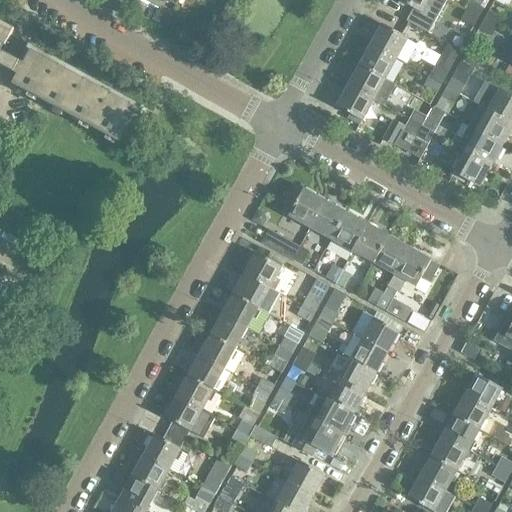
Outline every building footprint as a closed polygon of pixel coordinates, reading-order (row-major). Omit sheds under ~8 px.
[(396,0),(421,13),(428,0),(396,0)] [(465,10),(478,17),(483,8),(470,1),(465,10)] [(159,8),(152,19),(163,26),(170,15),(159,8)] [(478,17),(465,10),(460,19),(473,27),(478,17)] [(483,20),(497,27),(502,18),(488,11),(485,17),(483,20)] [(0,20),(0,52),(1,51),(4,45),(5,46),(15,29),(0,20)] [(497,27),(483,20),(478,29),(492,36),(497,27)] [(370,45),(396,59),(408,38),(382,24),(370,45)] [(448,27),(440,40),(455,48),(459,50),(467,38),(448,27)] [(359,65),(385,80),(396,59),(370,45),(359,65)] [(440,71),(447,74),(459,50),(455,48),(449,60),(437,60),(433,67),(440,71)] [(138,108),(31,49),(23,63),(1,51),(0,52),(0,65),(17,75),(12,84),(120,143),(138,108)] [(348,86),(373,100),(385,80),(359,65),(348,86)] [(433,67),(428,77),(441,84),(447,74),(440,71),(433,67)] [(423,86),(436,93),(441,84),(428,77),(423,86)] [(446,87),(460,94),(465,85),(452,77),(446,87)] [(373,100),(348,86),(336,107),(350,114),(346,122),(358,128),(373,100)] [(460,94),(446,87),(441,96),(454,104),(460,94)] [(488,110),(511,123),(511,95),(500,89),(488,110)] [(480,106),(468,126),(477,130),(502,144),(511,127),(511,123),(488,110),(480,106)] [(408,119),(421,126),(427,117),(414,110),(408,119)] [(421,126),(434,133),(439,124),(427,117),(421,126)] [(421,126),(408,119),(404,127),(393,120),(382,138),(394,144),(402,130),(415,137),(421,126)] [(417,138),(409,153),(420,159),(434,133),(421,126),(415,137),(417,138)] [(451,143),(465,151),(466,151),(491,165),(502,144),(477,130),(468,126),(461,139),(455,136),(451,143)] [(402,130),(394,144),(409,153),(417,138),(415,137),(402,130)] [(479,186),(491,165),(466,151),(465,151),(451,176),(464,183),(466,179),(479,186)] [(310,228),(325,201),(303,189),(302,190),(294,186),(295,184),(293,183),(283,202),(284,203),(285,201),(293,206),(288,216),(310,228)] [(325,201),(310,228),(331,239),(346,212),(325,201)] [(346,212),(331,239),(352,251),(367,224),(346,212)] [(367,224),(352,251),(373,262),(388,235),(367,224)] [(292,259),(299,246),(269,230),(262,242),(292,259)] [(388,235),(373,262),(394,274),(409,247),(388,235)] [(299,246),(292,259),(302,264),(309,252),(299,246)] [(384,293),(377,306),(405,322),(412,308),(393,298),(397,291),(399,292),(406,281),(416,286),(421,277),(430,281),(429,283),(430,284),(440,265),(439,264),(438,266),(430,261),(431,260),(409,247),(394,274),(395,274),(384,293)] [(244,274),(269,288),(281,266),(256,252),(244,274)] [(335,283),(342,270),(332,265),(326,278),(335,283)] [(342,270),(335,283),(344,288),(350,275),(342,270)] [(232,294),(258,309),(269,288),(244,274),(232,294)] [(302,306),(315,313),(329,286),(317,279),(302,306)] [(377,306),(384,293),(375,289),(368,301),(377,306)] [(221,314),(247,329),(258,309),(232,294),(221,314)] [(315,313),(302,306),(297,314),(310,321),(315,313)] [(320,316),(332,323),(337,313),(325,307),(320,316)] [(210,335),(236,349),(247,329),(221,314),(210,335)] [(332,323),(320,316),(315,325),(328,331),(332,323)] [(362,339),(387,353),(399,332),(374,317),(362,339)] [(511,351),(511,322),(510,327),(503,323),(493,341),(511,351)] [(199,355),(224,369),(236,349),(210,335),(199,355)] [(279,347),(292,354),(297,344),(285,338),(279,347)] [(350,360),(376,374),(387,353),(362,339),(350,360)] [(292,354),(279,347),(275,355),(287,362),(292,354)] [(297,357),(310,364),(315,354),(303,347),(297,357)] [(188,375),(213,389),(224,369),(199,355),(188,375)] [(310,364),(297,357),(293,365),(305,372),(310,364)] [(339,380),(365,394),(376,374),(350,360),(339,380)] [(509,379),(511,374),(511,363),(507,361),(500,374),(509,379)] [(465,395),(490,409),(502,388),(476,374),(465,395)] [(213,389),(188,375),(176,396),(202,411),(202,410),(213,389)] [(257,387),(270,394),(275,385),(262,378),(257,387)] [(365,394),(339,380),(328,400),(353,415),(365,394)] [(249,409),(258,415),(270,394),(257,387),(252,397),(255,398),(249,409)] [(275,397),(287,404),(292,395),(280,388),(275,397)] [(453,415),(479,430),(490,409),(465,395),(453,415)] [(215,417),(202,410),(202,411),(176,396),(165,417),(203,439),(215,417)] [(353,415),(328,400),(327,401),(318,396),(312,406),(309,404),(303,414),(308,416),(309,416),(342,434),(353,415)] [(287,404),(275,397),(270,406),(282,413),(287,404)] [(250,437),(250,436),(255,427),(254,427),(252,426),(258,415),(249,409),(249,410),(244,407),(239,417),(243,419),(243,420),(242,420),(237,430),(250,437)] [(442,436),(468,450),(479,430),(453,415),(442,436)] [(330,456),(342,434),(309,416),(308,416),(297,436),(292,445),(312,456),(316,448),(330,456)] [(277,437),(258,426),(255,425),(254,427),(255,427),(250,436),(271,448),(277,437)] [(250,437),(237,430),(232,439),(244,446),(245,447),(250,437)] [(155,434),(143,455),(169,470),(180,449),(155,434)] [(431,457),(456,471),(468,450),(442,436),(431,457)] [(239,455),(252,462),(257,453),(245,447),(244,446),(239,455)] [(169,470),(143,455),(132,476),(158,490),(169,470)] [(252,462),(239,455),(234,464),(247,471),(252,462)] [(420,476),(445,490),(456,471),(431,457),(420,476)] [(497,466),(509,473),(511,467),(511,463),(501,457),(497,466)] [(219,459),(207,479),(201,488),(214,495),(231,466),(219,459)] [(287,482),(313,496),(325,474),(299,460),(287,482)] [(509,473),(497,466),(492,475),(504,482),(509,473)] [(158,490),(132,476),(120,496),(146,511),(158,490)] [(445,490),(420,476),(408,498),(433,511),(445,490)] [(219,498),(232,505),(243,484),(231,477),(219,498)] [(484,478),(480,484),(499,495),(502,488),(484,478)] [(276,503),(291,511),(303,511),(313,496),(287,482),(276,503)] [(204,511),(214,495),(201,488),(196,497),(189,493),(183,504),(197,511),(204,511)] [(111,511),(145,511),(146,511),(120,496),(111,511)] [(227,511),(232,505),(219,498),(214,506),(224,511),(227,511)] [(474,507),(483,511),(487,511),(492,505),(479,498),(474,507)] [(291,511),(276,503),(270,511),(291,511)]
